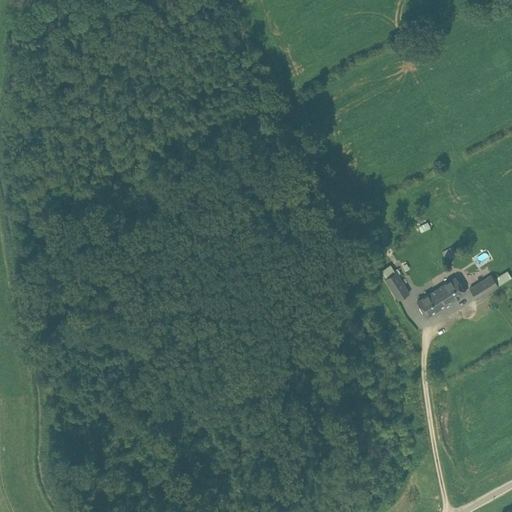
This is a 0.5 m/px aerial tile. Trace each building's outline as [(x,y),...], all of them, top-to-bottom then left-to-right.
[(476,258),(482,267),(504,254),(498,245),(476,258)] [(442,252),(446,259),(457,253),(453,247),(442,252)] [(390,264),(380,268),(382,275),(393,271),(390,264)] [(505,270),(495,277),(499,283),(510,276),(505,270)] [(385,278),(398,300),(409,293),(396,271),(385,278)] [(469,288),(476,299),(498,286),(491,275),(469,288)] [(455,277),(436,289),(446,304),(465,292),(455,277)] [(446,304),(436,289),(417,301),(427,317),(446,304)]
